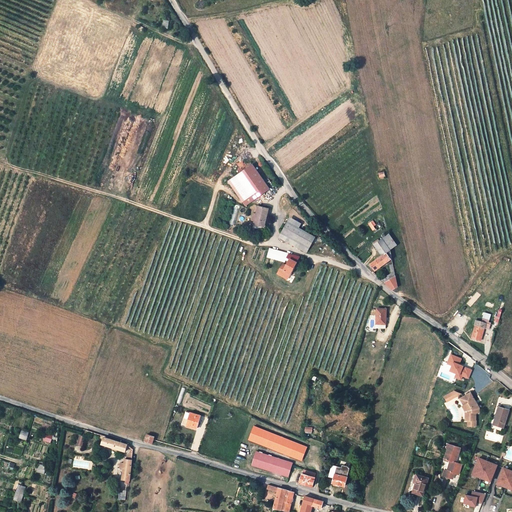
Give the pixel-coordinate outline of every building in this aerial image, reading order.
[(271,187),(253,163),(238,175),(255,199),(271,187)] [(268,207),(258,204),(252,227),(263,230),(264,226),(263,226),(268,207)] [(302,223),(290,216),(282,233),(309,248),(316,236),(300,227),(302,223)] [(388,233),(382,238),(388,249),(395,245),(388,233)] [(388,249),(382,238),(374,244),(381,254),(369,265),(371,268),(373,266),(376,270),(391,259),(388,249)] [(286,257),(287,258),(288,253),(274,249),(273,254),(286,257)] [(288,253),(287,258),(289,259),(286,265),(282,262),(276,271),(286,278),(290,272),(300,256),(288,253)] [(385,283),(391,279),(386,273),(380,278),(385,283)] [(391,279),(385,283),(392,290),(397,286),(395,276),(391,279)] [(385,309),(375,309),(375,325),(385,324),(385,309)] [(488,329),(490,323),(487,322),(486,323),(476,320),(475,324),(476,325),(472,337),(481,340),(485,327),(488,329)] [(459,357),(455,356),(452,365),(461,369),(462,366),(465,367),(467,363),(459,359),(459,357)] [(453,390),(443,396),(447,403),(462,394),(453,390)] [(477,413),(478,409),(473,407),(470,401),(473,400),(470,393),(459,398),(464,405),(461,407),(464,411),(467,411),(467,415),(470,415),(470,420),(475,420),(475,413),(477,413)] [(508,408),(497,405),(495,413),(497,414),(494,422),(503,425),(508,408)] [(180,424),(186,426),(190,412),(185,410),(180,424)] [(200,415),(190,412),(186,426),(195,429),(197,420),(199,421),(200,415)] [(306,444),(254,425),(249,438),(301,458),(306,444)] [(21,432),(21,433),(19,438),(26,440),(28,433),(21,432)] [(51,441),(52,438),(52,435),(46,433),(45,436),(44,440),(51,441)] [(144,442),(152,444),(154,436),(147,433),(144,442)] [(105,435),(103,435),(102,438),(101,443),(123,451),(125,443),(105,436),(105,435)] [(86,437),(80,436),(77,445),(83,447),(86,437)] [(291,463),(256,450),(250,464),(286,477),(291,463)] [(442,476),(450,479),(453,472),(455,473),(459,474),(462,464),(456,462),(458,453),(448,450),(445,460),(450,461),(447,471),(444,470),(442,476)] [(123,459),(123,463),(122,469),(121,480),(125,480),(129,481),(131,452),(129,452),(126,459),(123,459)] [(477,456),(471,472),(489,479),(496,463),(477,456)] [(44,473),(45,469),(46,465),(39,463),(38,467),(37,471),(44,473)] [(328,474),(333,476),(334,473),(339,475),(340,473),(342,474),(342,475),(346,476),(350,466),(342,464),(341,466),(331,463),(328,474)] [(511,468),(502,465),(496,482),(511,487),(511,468)] [(311,485),(315,471),(302,468),(300,474),(298,473),(296,481),(311,485)] [(334,473),(333,476),(331,482),(343,486),(346,476),(342,475),(342,474),(340,473),(339,475),(334,473)] [(422,493),(427,477),(415,473),(413,481),(415,482),(412,490),(422,493)] [(274,486),(267,484),(266,488),(276,491),(271,507),(288,511),(294,492),(274,486)] [(18,485),(16,492),(15,499),(17,500),(22,501),(24,494),(26,487),(21,486),(18,485)] [(126,486),(119,485),(118,499),(125,499),(126,486)] [(482,502),(486,492),(472,489),(471,494),(465,493),(464,501),(470,503),(469,504),(475,505),(477,499),(479,499),(479,501),(482,502)] [(308,511),(310,505),(312,497),(304,495),(304,496),(300,498),(300,500),(304,499),(299,511),(308,511)] [(312,497),(310,505),(320,508),(321,506),(323,500),(312,497)]
